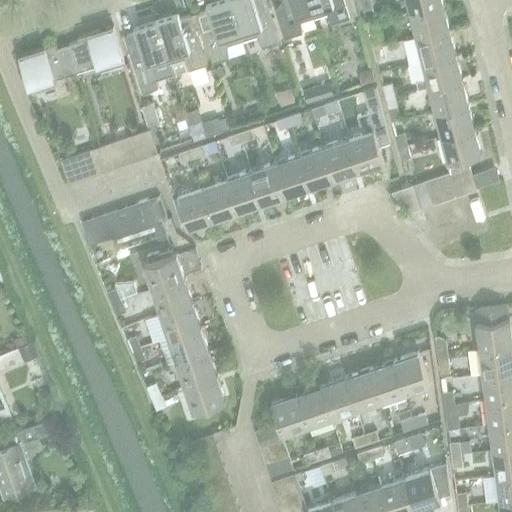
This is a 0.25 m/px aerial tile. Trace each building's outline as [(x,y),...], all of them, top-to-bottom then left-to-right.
[(228,43),(242,38),(230,0),(212,0),(215,5),(197,10),(213,60),(230,55),(228,43)] [(230,0),(242,38),(257,33),(263,45),(279,40),(267,0),(230,0)] [(301,19),(314,15),(309,0),(285,0),(286,4),(275,7),(285,36),(303,30),(301,19)] [(309,0),(314,15),(327,11),(332,21),(350,15),(345,0),(309,0)] [(408,0),(411,10),(444,1),(443,0),(408,0)] [(417,34),(451,26),(444,1),(411,10),(417,34)] [(174,17),(172,12),(156,17),(174,73),(207,62),(191,12),(174,17)] [(140,83),(157,78),(174,73),(156,17),(140,22),(142,27),(125,33),(140,83)] [(68,42),(77,70),(99,63),(101,68),(125,61),(114,25),(114,24),(78,35),(79,39),(68,42)] [(424,59),(457,51),(451,26),(417,34),(424,59)] [(370,34),(373,46),(383,43),(380,32),(370,34)] [(77,70),(68,42),(57,45),(56,41),(20,53),(21,54),(32,90),(56,82),(54,77),(77,70)] [(383,43),(373,46),(376,57),(386,55),(383,43)] [(420,87),(430,84),(463,76),(457,51),(424,59),(408,63),(412,79),(418,78),(420,87)] [(436,109),(469,101),(463,76),(430,84),(436,109)] [(393,81),(383,84),(386,95),(396,93),(393,81)] [(350,134),(361,166),(386,158),(380,141),(391,138),(377,83),(364,87),(371,108),(358,112),(363,129),(350,134)] [(389,107),(399,104),(396,93),(386,95),(389,107)] [(348,94),(337,97),(340,107),(351,103),(348,94)] [(340,107),(337,97),(325,101),(329,111),(340,107)] [(443,134),(476,125),(469,101),(436,109),(443,134)] [(300,110),(288,114),(291,123),(303,119),(300,110)] [(291,123),(288,114),(277,118),(280,127),(291,123)] [(476,125),(443,134),(449,160),(482,151),(476,125)] [(251,126),(240,130),(243,140),(254,136),(251,126)] [(139,131),(147,155),(158,151),(150,127),(139,131)] [(243,140),(240,130),(228,134),(231,143),(243,140)] [(136,158),(147,155),(139,131),(128,135),(136,158)] [(405,131),(396,133),(399,145),(408,143),(405,131)] [(336,174),(361,166),(350,134),(325,142),(336,174)] [(125,162),(136,158),(128,135),(116,139),(125,162)] [(114,166),(125,162),(116,139),(105,142),(114,166)] [(102,170),(114,166),(105,142),(95,146),(102,170)] [(312,183),(336,174),(325,142),(301,150),(312,183)] [(191,146),(194,156),(206,152),(202,143),(191,146)] [(402,157),(411,154),(408,143),(399,145),(402,157)] [(91,173),(102,170),(95,146),(83,150),(91,173)] [(194,156),(191,146),(180,150),(183,160),(194,156)] [(80,177),(91,173),(83,150),(72,153),(80,177)] [(287,191),(312,183),(301,150),(276,159),(287,191)] [(69,181),(80,177),(72,153),(61,157),(69,181)] [(263,199),(287,191),(276,159),(252,167),(263,199)] [(459,167),(467,191),(478,187),(478,186),(473,172),(470,163),(459,167)] [(495,164),(473,172),(478,186),(500,178),(495,164)] [(239,207),(263,199),(252,167),(228,175),(239,207)] [(456,195),(467,191),(459,167),(448,171),(456,195)] [(445,199),(456,195),(448,171),(437,175),(445,199)] [(215,215),(239,207),(228,175),(204,183),(215,215)] [(434,202),(445,199),(437,175),(426,178),(434,202)] [(423,206),(434,202),(426,178),(415,182),(423,206)] [(411,210),(423,206),(415,182),(395,189),(411,210)] [(189,224),(215,215),(204,183),(179,191),(189,224)] [(148,196),(156,220),(168,216),(160,192),(148,196)] [(145,224),(156,220),(148,196),(137,200),(145,224)] [(134,227),(145,224),(137,200),(126,204),(134,227)] [(123,231),(134,227),(126,204),(115,207),(123,231)] [(112,235),(123,231),(115,207),(104,211),(112,235)] [(102,239),(112,235),(104,211),(93,215),(102,239)] [(90,242),(102,239),(93,215),(82,219),(90,242)] [(153,285),(186,273),(178,248),(145,259),(153,285)] [(161,309),(193,298),(186,273),(153,285),(161,309)] [(112,299),(121,296),(136,290),(133,281),(115,281),(116,285),(107,288),(112,299)] [(126,307),(121,296),(112,299),(117,310),(126,307)] [(169,333),(201,322),(193,298),(161,309),(169,333)] [(480,344),(511,340),(511,326),(510,313),(509,313),(507,300),(476,304),(478,317),(476,317),(480,344)] [(176,357),(209,346),(201,322),(169,333),(176,357)] [(132,346),(141,342),(136,331),(127,335),(132,346)] [(447,337),(436,338),(438,350),(448,348),(447,337)] [(483,370),(511,366),(511,340),(480,344),(483,370)] [(141,342),(132,346),(136,357),(146,353),(141,342)] [(16,343),(0,349),(0,364),(21,355),(16,343)] [(184,382),(217,371),(209,346),(176,357),(184,382)] [(395,356),(405,389),(430,381),(419,348),(395,356)] [(441,370),(451,368),(448,348),(438,350),(441,370)] [(381,397),(405,389),(395,356),(370,365),(381,397)] [(356,405),(381,397),(370,365),(345,373),(356,405)] [(486,395),(511,391),(511,366),(483,370),(486,395)] [(217,371),(184,382),(192,407),(225,396),(217,371)] [(332,413),(356,405),(345,373),(321,381),(332,413)] [(152,394),(161,390),(156,379),(147,383),(152,394)] [(308,421),(332,413),(321,381),(297,389),(308,421)] [(0,417),(11,413),(0,385),(0,417)] [(453,387),(443,388),(445,400),(455,399),(453,387)] [(283,430),(308,421),(297,389),(272,397),(279,419),(283,430)] [(166,401),(161,390),(152,394),(157,405),(166,401)] [(490,421),(511,418),(511,391),(486,395),(490,421)] [(447,412),(457,411),(455,399),(445,400),(447,412)] [(417,424),(428,420),(425,411),(413,414),(417,424)] [(402,418),(405,428),(417,424),(413,414),(402,418)] [(493,446),(511,443),(511,418),(490,421),(493,446)] [(259,438),(283,430),(279,419),(255,427),(259,438)] [(35,421),(0,433),(0,476),(5,491),(35,481),(20,439),(39,433),(35,421)] [(367,440),(379,436),(376,427),(364,430),(367,440)] [(193,448),(217,441),(213,429),(189,437),(193,448)] [(263,450),(287,442),(283,430),(259,438),(263,450)] [(353,434),(356,443),(367,440),(364,430),(353,434)] [(460,438),(450,439),(452,451),(462,450),(460,438)] [(197,460),(220,452),(217,441),(193,448),(197,460)] [(266,460),(290,453),(287,442),(263,450),(266,460)] [(319,456),(330,452),(327,442),(316,446),(319,456)] [(373,456),(384,452),(381,443),(370,446),(373,456)] [(496,471),(511,469),(511,443),(493,446),(496,471)] [(305,450),(308,459),(319,456),(316,446),(305,450)] [(358,450),(361,460),(373,456),(370,446),(358,450)] [(454,463),(464,461),(462,450),(452,451),(454,463)] [(201,471),(224,463),(220,452),(197,460),(201,471)] [(290,453),(266,460),(270,472),(294,464),(290,453)] [(324,472),(336,468),(333,458),(321,462),(324,472)] [(406,473),(417,506),(442,497),(441,493),(452,490),(448,460),(406,473)] [(310,466),(313,475),(324,472),(321,462),(310,466)] [(204,482),(228,474),(224,463),(201,471),(204,482)] [(499,497),(511,495),(511,469),(496,471),(499,497)] [(276,490),(300,482),(296,470),(272,478),(276,490)] [(391,511),(396,511),(417,506),(406,473),(381,481),(391,511)] [(208,493),(232,485),(228,474),(204,482),(208,493)] [(364,511),(391,511),(381,481),(357,489),(364,511)] [(280,501),(304,493),(300,482),(276,490),(280,501)] [(212,504),(235,496),(232,485),(208,493),(212,504)] [(337,511),(364,511),(357,489),(333,497),(337,511)] [(467,489),(457,490),(459,502),(469,501),(467,489)] [(283,511),(307,505),(304,493),(280,501),(283,511)] [(511,511),(511,495),(499,497),(501,511),(511,511)] [(214,511),(224,511),(239,507),(235,496),(212,504),(214,511)] [(337,511),(333,497),(307,505),(309,511),(337,511)] [(89,511),(88,501),(42,507),(42,511),(89,511)]
